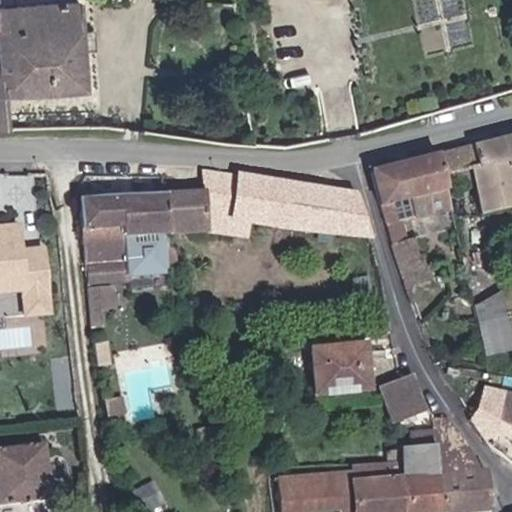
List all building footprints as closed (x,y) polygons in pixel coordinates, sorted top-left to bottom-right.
[(0,146),(7,146),(4,115),(84,111),(76,21),(0,28),(0,146)] [(511,156),(469,168),(474,188),(480,213),(486,232),(511,225),(511,156)] [(449,194),(474,188),(469,168),(439,177),(444,195),(449,194)] [(371,195),(393,264),(411,259),(400,222),(447,208),(444,195),(439,177),(371,195)] [(480,213),(474,188),(449,194),(456,220),(480,213)] [(197,217),(157,219),(160,252),(198,248),(198,253),(235,255),(236,250),(265,251),(292,253),(371,260),(359,216),(291,210),(247,204),(197,200),(197,217)] [(74,222),(79,289),(120,288),(120,255),(160,252),(157,219),(150,219),(74,222)] [(120,288),(79,289),(80,303),(90,303),(106,302),(106,305),(120,304),(120,300),(160,297),(158,274),(163,273),(160,264),(160,252),(120,255),(120,288)] [(15,254),(0,255),(0,320),(17,318),(24,323),(47,320),(41,282),(19,284),(19,279),(15,254)] [(511,307),(509,293),(476,300),(487,355),(511,350),(511,307)] [(366,297),(351,300),(358,333),(373,330),(366,297)] [(90,303),(80,303),(83,341),(94,340),(90,303)] [(47,320),(24,323),(26,343),(49,339),(50,339),(47,320)] [(369,369),(317,376),(323,419),(375,411),(369,369)] [(95,371),(87,372),(90,393),(99,391),(95,371)] [(415,405),(404,405),(385,412),(390,440),(420,434),(415,405)] [(509,494),(511,494),(511,414),(485,410),(482,418),(477,417),(474,425),(480,427),(468,446),(487,473),(509,494)] [(438,459),(437,511),(485,511),(484,498),(474,497),(467,471),(447,443),(438,443),(438,459)] [(37,511),(33,457),(0,459),(0,511),(37,511)] [(404,476),(403,488),(403,511),(437,511),(438,459),(403,461),(404,476)] [(404,476),(403,461),(383,463),(383,477),(404,476)] [(403,511),(403,488),(349,491),(349,497),(276,502),(276,511),(403,511)]
